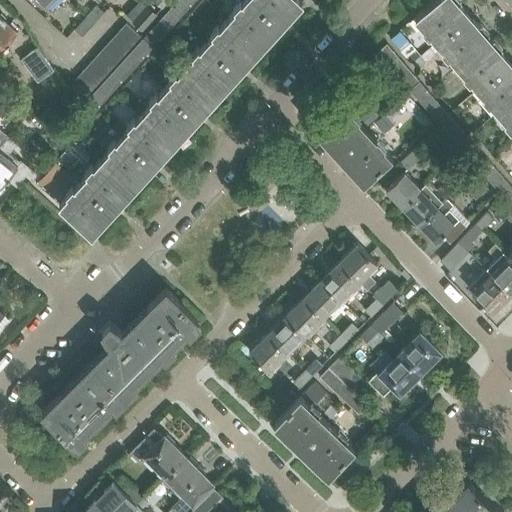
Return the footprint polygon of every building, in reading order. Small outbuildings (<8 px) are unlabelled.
[(160,38),(194,0),(176,0),(150,29),(143,37),(86,100),(96,108),(153,45),(160,38)] [(161,8),(168,0),(152,0),(161,8)] [(242,0),(228,17),(259,45),(299,0),(242,0)] [(458,65),(490,37),(457,0),(433,0),(415,16),(458,65)] [(86,15),(93,22),(103,11),(96,4),(86,15)] [(148,5),(133,22),(141,30),(157,13),(148,5)] [(7,42),(18,30),(0,13),(0,42),(3,39),(7,42)] [(82,35),(93,22),(86,15),(74,28),(82,35)] [(217,92),(259,45),(228,17),(186,63),(217,92)] [(126,21),(119,29),(135,44),(142,36),(126,21)] [(135,44),(119,29),(111,37),(128,52),(135,44)] [(128,52),(111,37),(104,45),(121,60),(128,52)] [(497,110),(511,97),(511,62),(490,37),(458,65),(497,110)] [(410,89),(420,81),(387,43),(373,55),(381,64),(385,60),(410,89)] [(421,55),(410,43),(401,50),(412,63),(421,55)] [(121,60),(104,45),(97,53),(113,68),(121,60)] [(53,68),(41,53),(36,46),(20,58),(37,81),(53,68)] [(113,68),(97,53),(90,61),(106,76),(113,68)] [(106,76),(90,61),(82,69),(99,84),(106,76)] [(175,138),(217,92),(186,63),(144,110),(175,138)] [(99,84),(82,69),(75,77),(92,92),(99,84)] [(92,92),(75,77),(68,85),(84,100),(92,92)] [(440,123),(450,115),(420,81),(410,89),(440,123)] [(0,113),(4,117),(15,103),(8,96),(0,105),(0,113)] [(511,97),(497,110),(511,127),(511,97)] [(314,124),(351,165),(364,179),(392,155),(367,127),(359,118),(342,99),(314,124)] [(69,138),(96,108),(86,100),(60,129),(69,138)] [(133,185),(175,138),(144,110),(102,157),(133,185)] [(359,118),(367,127),(376,118),(369,110),(359,118)] [(383,131),(393,123),(384,113),(375,121),(383,131)] [(462,149),(472,140),(450,115),(440,123),(462,149)] [(57,148),(66,138),(59,131),(49,142),(57,148)] [(0,146),(9,136),(7,135),(0,143),(0,146)] [(9,136),(0,146),(0,184),(7,176),(17,184),(26,174),(33,179),(39,172),(22,158),(20,160),(9,152),(17,142),(9,136)] [(478,167),(488,158),(472,140),(462,149),(478,167)] [(413,149),(409,153),(401,160),(407,166),(419,155),(413,149)] [(91,232),(133,185),(102,157),(60,203),(91,232)] [(503,195),(511,186),(511,185),(488,158),(478,167),(503,195)] [(56,162),(39,182),(53,195),(70,175),(56,162)] [(406,170),(386,188),(403,206),(422,188),(406,170)] [(488,186),(476,172),(464,183),(476,197),(488,186)] [(426,184),(422,188),(403,206),(419,223),(442,201),(426,184)] [(511,186),(503,195),(511,205),(511,186)] [(446,197),(442,201),(419,223),(436,240),(442,234),(448,241),(470,221),(453,203),(452,204),(446,197)] [(476,222),(483,229),(494,217),(487,210),(476,222)] [(471,241),(483,229),(476,222),(465,234),(471,241)] [(338,259),(367,288),(375,280),(366,271),(377,260),(357,240),(338,259)] [(440,260),(449,269),(467,251),(458,242),(440,260)] [(511,291),(511,257),(509,255),(508,255),(494,242),(487,250),(495,258),(486,268),(491,273),(510,293),(511,291)] [(366,289),(367,288),(338,259),(320,277),(340,297),(344,301),(362,284),(366,289)] [(492,311),(510,293),(491,273),(473,292),(492,311)] [(322,315),(340,297),(320,277),(302,295),(322,315)] [(373,294),(382,303),(397,288),(388,279),(373,294)] [(175,343),(187,331),(191,334),(203,322),(167,286),(148,305),(151,308),(126,333),(117,324),(108,319),(100,327),(106,335),(115,345),(64,394),(61,390),(42,409),(77,445),(90,433),(87,430),(114,403),(117,406),(138,385),(135,382),(163,355),(166,358),(178,346),(175,343)] [(371,314),(382,303),(373,294),(377,298),(366,309),(371,314)] [(326,319),(322,315),(302,295),(284,312),(304,333),(308,337),(326,319)] [(384,326),(391,320),(400,311),(392,302),(371,322),(378,329),(387,338),(391,333),(384,326)] [(287,351),(304,333),(284,312),(266,330),(287,351)] [(340,333),(347,340),(359,327),(352,320),(340,333)] [(378,329),(371,322),(360,334),(367,340),(378,329)] [(399,350),(421,372),(442,350),(420,329),(399,350)] [(269,368),(287,351),(266,330),(249,348),(269,368)] [(336,351),(347,340),(340,333),(329,344),(336,351)] [(400,393),(421,372),(399,350),(378,371),(377,370),(368,379),(382,394),(392,384),(400,393)] [(360,376),(351,368),(339,356),(329,366),(350,386),(360,376)] [(305,369),(311,375),(321,364),(315,358),(305,369)] [(349,387),(350,386),(329,366),(319,376),(357,413),(363,407),(366,403),(349,387)] [(300,386),(311,375),(305,369),(293,381),(300,386)] [(275,420),(296,440),(330,472),(355,445),(300,394),(275,420)] [(370,414),(363,407),(357,413),(365,420),(370,414)] [(163,475),(164,473),(186,452),(165,431),(162,434),(155,427),(128,453),(136,461),(142,454),(163,475)] [(164,473),(163,475),(160,477),(180,496),(172,504),(173,505),(166,511),(181,511),(191,503),(213,479),(186,452),(164,473)] [(87,505),(80,511),(142,511),(146,509),(115,478),(87,505)] [(489,511),(496,506),(467,478),(433,511),(489,511)] [(193,509),(195,511),(204,511),(222,495),(214,488),(193,509)]
